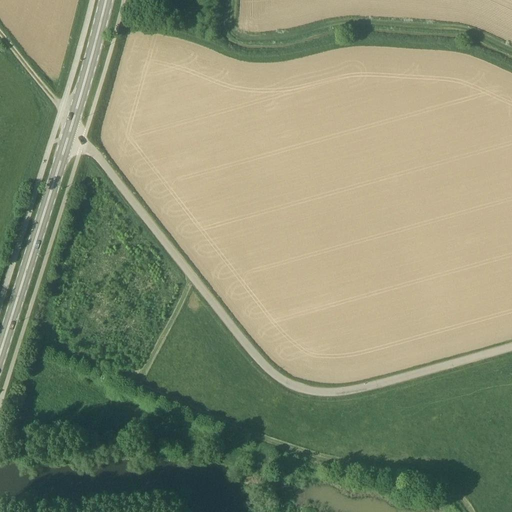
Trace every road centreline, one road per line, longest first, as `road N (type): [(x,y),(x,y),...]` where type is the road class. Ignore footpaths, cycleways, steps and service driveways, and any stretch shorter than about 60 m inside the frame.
road 1 (unclassified): [(82,142),(286,383),(355,388),(511,347)]
road 2 (primary): [(0,353),(71,125)]
road 3 (primary): [(71,125),(105,0)]
